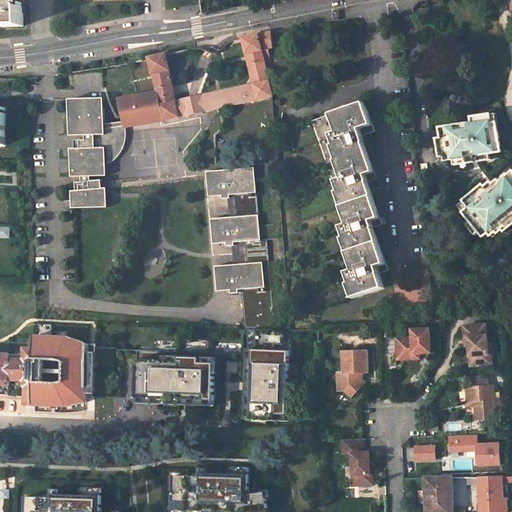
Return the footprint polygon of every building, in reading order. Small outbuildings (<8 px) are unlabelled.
[(22,0),(0,0),(0,26),(23,26),(22,0)] [(272,32),(259,35),(266,65),(271,64),(269,48),(273,48),(272,32)] [(259,35),(243,39),(254,84),(270,81),(266,65),(259,35)] [(167,55),(151,58),(157,90),(158,92),(164,121),(180,117),(177,102),(167,55)] [(254,84),(177,102),(180,117),(257,100),(273,96),(270,81),(254,84)] [(137,96),(120,99),(123,110),(125,123),(126,126),(126,127),(164,121),(158,92),(153,93),(137,96)] [(105,109),(104,97),(96,98),(96,101),(98,101),(99,102),(101,103),(102,103),(102,104),(103,106),(104,107),(105,109)] [(105,124),(105,109),(104,107),(103,106),(102,104),(102,103),(101,103),(99,102),(98,101),(96,101),(96,98),(69,99),(74,134),(85,132),(86,140),(74,140),(74,148),(70,149),(71,177),(82,177),(82,182),(75,183),(76,191),(71,191),(72,208),(107,207),(107,188),(102,188),(101,180),(90,181),(90,176),(106,176),(106,163),(106,148),(101,148),(101,139),(95,140),(95,131),(105,129),(105,124)] [(365,103),(331,114),(338,132),(331,134),(335,145),(333,146),(337,160),(336,160),(342,178),(336,181),(339,191),(337,192),(342,207),(373,196),(368,182),(377,179),(368,154),(364,143),(365,143),(363,136),(375,132),(369,114),(365,103)] [(502,150),(497,122),(492,122),(491,113),(473,117),(474,122),(459,124),(441,127),(443,138),(438,139),(441,156),(446,155),(446,159),(454,158),(478,154),(502,150)] [(125,143),(126,135),(126,127),(126,126),(105,129),(95,131),(95,140),(101,139),(101,148),(106,148),(106,163),(111,162),(114,161),(117,159),(119,157),(121,156),(122,155),(123,152),(124,150),(125,143)] [(479,160),(478,154),(454,158),(455,164),(479,160)] [(262,240),(261,225),(256,168),(207,172),(209,197),(222,196),(222,199),(230,199),(230,195),(233,195),(235,218),(211,220),(213,245),(227,244),(227,247),(234,246),(234,243),(237,242),(239,265),(216,267),(218,292),(231,291),(231,294),(239,293),(238,290),(241,290),(245,329),(276,329),(268,239),(262,240)] [(511,173),(501,183),(499,180),(493,185),(488,189),(484,185),(475,192),(465,200),(471,207),(465,212),(472,221),(480,231),(484,236),(489,232),(492,235),(497,231),(499,233),(504,229),(506,231),(511,225),(511,173)] [(490,180),(484,185),(488,189),(493,185),(490,180)] [(373,196),(342,207),(348,224),(342,227),(345,237),(343,238),(354,270),(348,272),(351,283),(349,284),(354,298),(384,288),(380,274),(388,271),(380,247),(374,228),(383,225),(377,208),(373,196)] [(471,207),(465,200),(459,205),(465,212),(471,207)] [(480,231),(472,221),(468,225),(476,235),(480,231)] [(9,228),(0,228),(0,235),(9,236),(9,228)] [(489,352),(487,323),(465,325),(466,336),(469,336),(469,344),(471,358),(479,358),(479,364),(493,362),(492,352),(489,352)] [(276,329),(245,329),(244,329),(243,348),(226,347),(226,350),(210,350),(210,347),(193,347),(193,350),(177,349),(178,346),(161,346),(161,349),(137,349),(136,401),(161,402),(161,397),(215,398),(253,398),(253,418),(277,418),(277,413),(290,413),(291,342),(285,341),(285,329),(276,329)] [(432,352),(431,329),(413,329),(414,337),(398,338),(399,355),(415,355),(415,353),(421,352),(432,352)] [(26,355),(10,354),(9,380),(24,381),(24,386),(26,389),(26,404),(32,405),(67,406),(85,402),(95,402),(95,393),(96,352),(96,344),(86,343),(68,338),(34,336),(34,349),(26,348),(26,355)] [(368,351),(344,352),(344,366),(345,373),(338,373),(339,390),(346,390),(351,385),(358,391),(364,383),(358,377),(362,372),(369,372),(368,351)] [(103,352),(96,352),(95,393),(102,394),(103,352)] [(0,353),(0,384),(9,385),(9,380),(10,354),(0,353)] [(489,386),(489,376),(472,377),(472,387),(467,387),(468,401),(475,401),(476,406),(476,420),(495,419),(494,386),(489,386)] [(351,385),(346,390),(352,396),(358,391),(351,385)] [(475,435),(450,436),(451,451),(476,450),(476,464),(502,463),(501,445),(476,446),(475,435)] [(372,470),(372,451),(367,451),(367,450),(366,439),(344,440),(344,453),(353,453),(354,475),(355,485),(376,485),(375,470),(372,470)] [(436,460),(435,446),(417,447),(417,460),(436,460)] [(249,493),(249,466),(236,465),(236,472),(231,472),(203,471),(197,470),(197,474),(194,474),(175,473),(174,499),(187,499),(186,507),(199,507),(199,504),(230,505),(229,508),(236,509),(242,509),(242,511),(268,511),(265,490),(249,493)] [(452,477),(426,477),(427,511),(454,511),(453,478),(453,477),(452,477)] [(486,477),(479,477),(479,478),(480,511),(507,511),(508,498),(504,498),(503,477),(486,477)] [(116,511),(117,511),(112,511),(100,511),(101,487),(88,486),(87,493),(82,493),(55,492),(49,491),(48,495),(46,495),(26,494),(25,511),(116,511)] [(187,499),(174,499),(174,507),(186,507),(187,499)]
